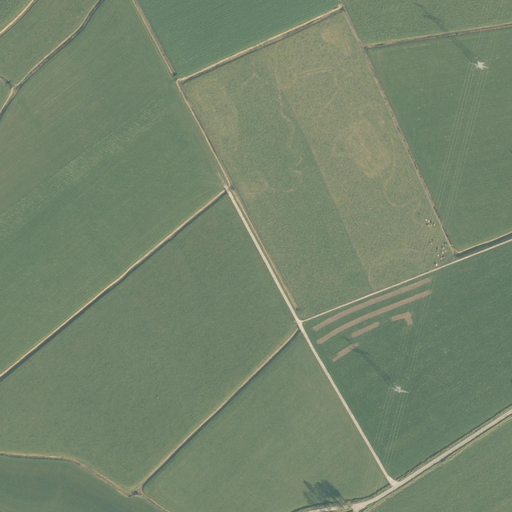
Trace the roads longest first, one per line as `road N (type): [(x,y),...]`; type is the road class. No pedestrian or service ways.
road 1 (track): [(298,322),(511,238)]
road 2 (unclassified): [(312,511),(372,500),(511,410)]
road 3 (track): [(394,487),(298,322)]
road 4 (track): [(298,322),(225,186)]
